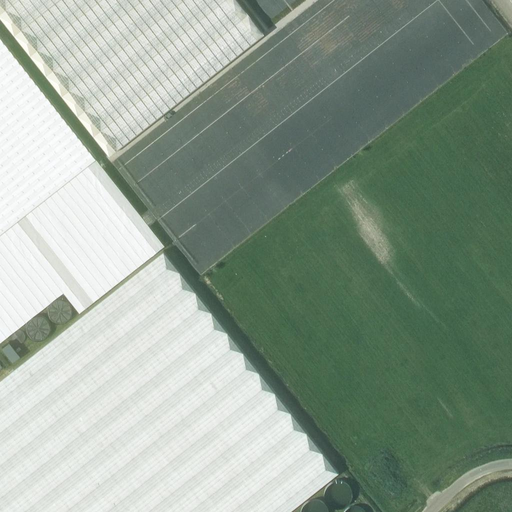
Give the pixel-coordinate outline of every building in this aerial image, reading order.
[(237,0),(0,0),(0,16),(109,155),(264,33),(237,0)] [(0,232),(95,157),(67,121),(7,45),(0,36),(0,232)] [(287,511),(338,472),(163,250),(0,379),(0,511),(287,511)] [(9,342),(2,347),(13,362),(20,356),(9,342)] [(350,495),(350,494),(350,492),(349,490),(348,488),(347,485),(344,484),(343,482),(340,481),(338,481),(335,481),(332,482),(330,483),(327,485),(325,487),(324,490),(323,494),(324,496),(324,499),(325,501),(327,504),(329,505),(331,507),(334,507),(336,508),(339,507),(342,507),(345,505),(346,504),(348,501),(349,499),(350,495)] [(327,511),(327,509),(326,507),(325,505),(324,502),(322,501),(320,500),(317,499),(315,499),(313,499),(311,500),(309,501),(307,502),(305,504),(304,506),(303,509),(303,511),(327,511)]
